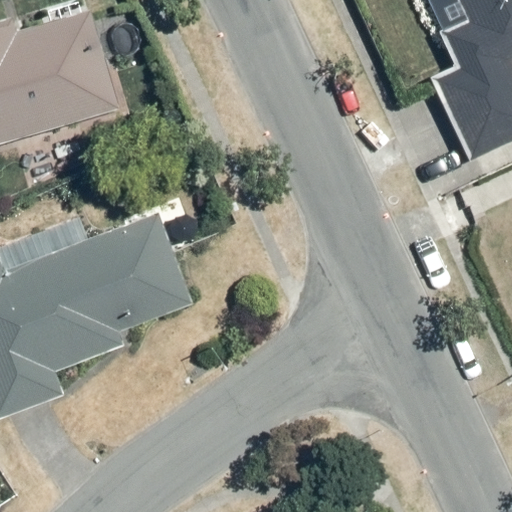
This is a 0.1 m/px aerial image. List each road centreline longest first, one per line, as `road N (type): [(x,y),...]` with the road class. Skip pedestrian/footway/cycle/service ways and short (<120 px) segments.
road 1 (tertiary): [(243,0),(391,321)]
road 2 (residential): [(104,511),(236,411),(391,321)]
road 3 (tertiary): [(391,321),(481,511)]
